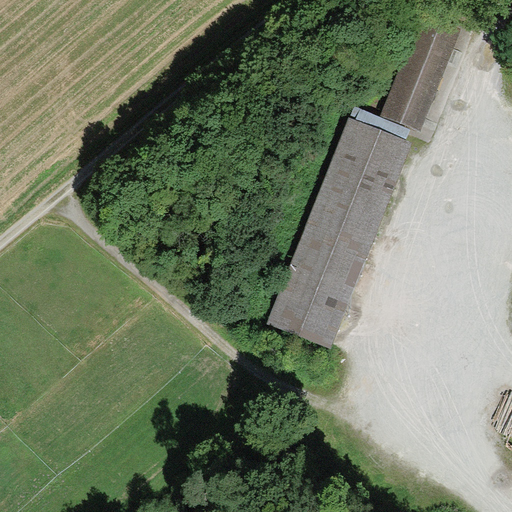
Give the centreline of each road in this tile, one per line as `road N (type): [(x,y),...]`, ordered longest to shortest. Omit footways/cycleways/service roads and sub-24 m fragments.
road 1 (track): [(492,511),(392,432),(499,22),(511,21)]
road 2 (track): [(392,432),(292,398),(244,368),(57,195)]
road 3 (track): [(314,0),(0,243)]
